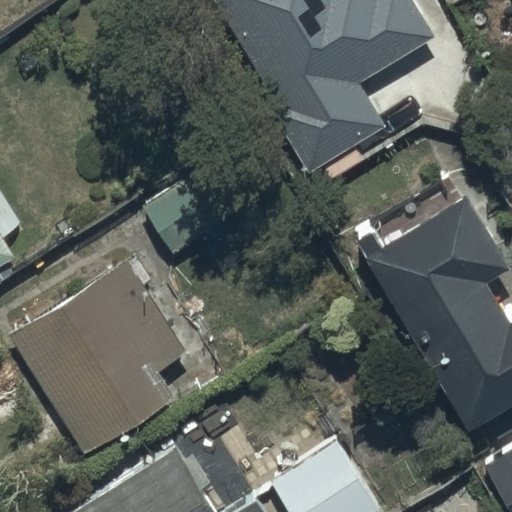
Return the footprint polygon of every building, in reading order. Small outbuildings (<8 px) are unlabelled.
[(231,0),(315,147),(386,107),(362,65),(438,22),(425,0),(231,0)] [(212,144),(141,188),(175,242),(245,198),(212,144)] [(511,228),(469,156),(361,225),(471,409),(511,383),(511,291),(489,253),(511,238),(511,228)] [(0,204),(0,243),(18,232),(0,204)] [(131,237),(8,309),(86,441),(184,382),(163,345),(187,331),(131,237)] [(188,415),(25,511),(286,511),(263,472),(231,490),(188,415)] [(339,422),(273,461),(303,511),(357,511),(383,497),(339,422)] [(511,435),(490,448),(511,484),(511,435)]
